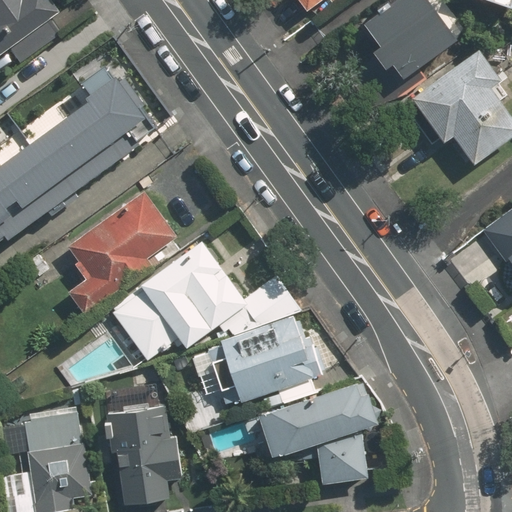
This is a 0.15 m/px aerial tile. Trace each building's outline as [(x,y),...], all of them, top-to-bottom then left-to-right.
[(0,0),(0,53),(11,46),(20,58),(58,30),(49,18),(60,10),(52,0),(0,0)] [(300,0),(308,11),(322,0),(300,0)] [(372,115),(422,79),(416,70),(437,54),(433,49),(440,44),(408,0),(398,0),(364,24),(376,41),(338,68),(372,115)] [(483,51),(417,99),(449,143),(458,137),(479,165),(511,141),(511,110),(495,88),(505,81),(483,51)] [(75,188),(158,127),(144,107),(140,110),(121,83),(0,171),(0,244),(50,208),(54,215),(80,195),(75,188)] [(178,236),(145,192),(71,246),(82,261),(78,264),(88,278),(70,291),(85,311),(151,263),(147,258),(178,236)] [(511,206),(482,228),(511,268),(511,206)] [(246,296),(203,238),(111,306),(147,359),(180,335),(189,347),(226,321),(234,332),(302,309),(278,273),(246,296)] [(497,271),(472,238),(451,253),(475,287),(497,271)] [(307,349),(295,313),(222,338),(224,344),(209,349),(210,351),(193,356),(199,375),(202,374),(208,392),(236,383),(242,400),(280,388),(284,400),(315,389),(312,380),(324,375),(315,346),(307,349)] [(365,391),(361,378),(260,412),(274,452),(300,444),(302,452),(320,450),(323,478),(367,471),(361,424),(380,417),(371,389),(365,391)] [(169,439),(164,404),(106,412),(108,424),(104,424),(106,441),(116,439),(125,503),(168,497),(166,480),(181,478),(175,438),(169,439)] [(84,445),(80,413),(27,420),(27,426),(21,426),(24,451),(31,449),(31,452),(30,452),(33,473),(7,476),(12,511),(60,511),(75,510),(74,499),(94,496),(87,445),(84,445)]
